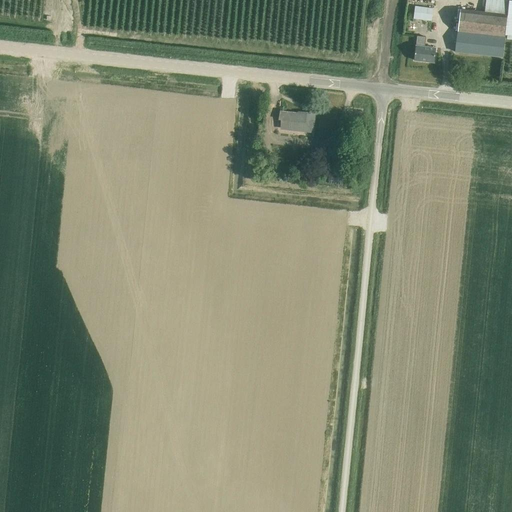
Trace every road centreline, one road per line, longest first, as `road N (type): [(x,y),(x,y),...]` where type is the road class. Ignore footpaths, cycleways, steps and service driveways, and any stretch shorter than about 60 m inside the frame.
road 1 (unclassified): [(340,511),(384,90)]
road 2 (tertiary): [(384,90),(0,47)]
road 3 (tertiary): [(511,104),(384,90)]
